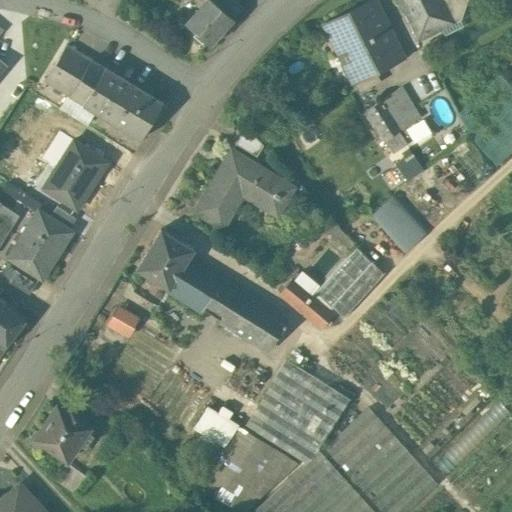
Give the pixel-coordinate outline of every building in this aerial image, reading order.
[(207,0),(187,23),(210,44),(243,7),(235,1),(234,0),(207,0)] [(373,0),(371,0),(325,23),(331,34),(334,32),(342,49),(339,50),(340,52),(343,51),(351,67),(348,69),(354,82),(376,71),(403,58),(373,0)] [(400,0),(409,16),(410,16),(420,37),(459,18),(465,0),(400,0)] [(420,37),(410,16),(409,16),(403,19),(414,41),(420,37)] [(106,67),(67,44),(45,81),(83,105),(83,104),(106,67)] [(161,101),(107,68),(106,67),(83,104),(83,105),(85,106),(85,105),(139,138),(140,139),(141,137),(162,103),(162,104),(163,102),(161,101)] [(16,80),(0,70),(0,98),(3,100),(16,80)] [(376,71),(354,82),(360,92),(382,81),(376,71)] [(511,87),(500,73),(453,112),(494,162),(511,147),(511,137),(508,132),(511,128),(511,87)] [(402,87),(383,99),(402,129),(421,117),(402,87)] [(402,129),(383,99),(366,111),(385,140),(399,132),(402,129)] [(399,132),(385,140),(394,153),(407,144),(399,132)] [(108,161),(74,139),(73,141),(77,144),(68,158),(64,155),(43,188),(77,209),(108,161)] [(232,150),(196,210),(222,226),(243,193),(268,208),(275,197),(276,198),(279,194),(277,193),(283,183),(293,188),(293,187),(232,150)] [(369,213),(405,249),(426,228),(390,192),(369,213)] [(0,248),(20,215),(0,202),(0,248)] [(76,218),(58,206),(51,217),(69,228),(76,218)] [(51,217),(39,209),(38,211),(42,213),(34,227),(29,225),(9,257),(42,278),(73,230),(69,228),(51,217)] [(166,227),(164,230),(161,229),(137,268),(170,289),(188,259),(194,249),(179,240),(181,237),(166,227)] [(356,247),(312,295),(322,303),(322,304),(332,313),(329,310),(332,306),(344,317),(385,273),(356,247)] [(286,320),(188,259),(170,289),(167,293),(202,314),(204,309),(268,349),(282,326),(284,327),(286,325),(284,323),(286,320)] [(36,284),(18,271),(11,282),(30,294),(36,284)] [(312,295),(294,280),(282,294),(309,317),(322,304),(322,303),(312,295)] [(0,295),(0,344),(4,347),(16,332),(19,332),(24,325),(24,321),(27,317),(0,295)] [(113,303),(102,323),(125,335),(136,315),(113,303)] [(350,398),(286,358),(272,381),(284,388),(257,432),(306,463),(318,449),(350,398)] [(67,412),(57,405),(40,430),(37,430),(35,432),(33,433),(32,437),(33,439),(33,441),(35,442),(36,443),(39,444),(41,444),(43,443),(68,460),(90,427),(82,422),(86,417),(70,407),(67,412)] [(405,511),(438,483),(369,407),(324,447),(382,511),(405,511)] [(289,457),(240,426),(202,488),(241,511),(244,511),(270,488),(289,457)] [(375,511),(318,449),(306,463),(255,509),(258,511),(375,511)] [(45,511),(20,484),(0,502),(0,511),(45,511)]
